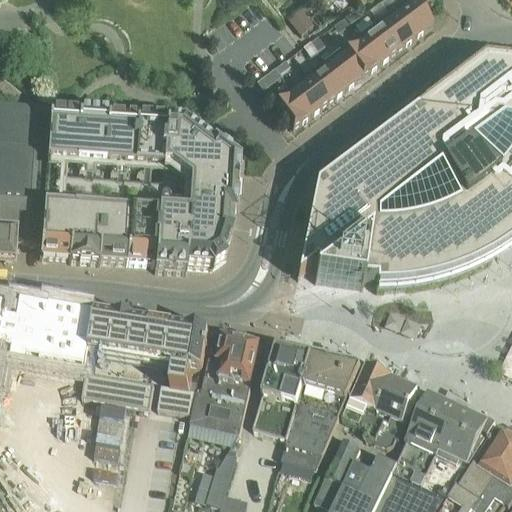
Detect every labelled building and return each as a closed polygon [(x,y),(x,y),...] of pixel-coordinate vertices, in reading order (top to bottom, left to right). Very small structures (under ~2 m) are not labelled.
[(377,0),(369,5),(375,13),(385,5),(385,4),(382,0),(377,0)] [(411,1),(393,14),(415,43),(432,30),(411,1)] [(298,39),(311,28),(295,10),(282,21),(298,39)] [(393,14),(376,27),(397,56),(415,43),(393,14)] [(345,22),(350,29),(360,23),(355,16),(345,22)] [(376,27),(358,40),(380,69),(397,56),(376,27)] [(358,40),(341,53),(362,82),(380,69),(358,40)] [(303,52),(310,62),(317,57),(310,47),(303,52)] [(341,53),(324,66),(345,95),(362,82),(341,53)] [(275,73),(280,80),(290,72),(285,65),(275,73)] [(324,66),(306,80),(328,108),(345,95),(324,66)] [(316,193),(298,283),(316,269),(330,273),(314,285),(315,287),(316,286),(361,292),(361,293),(363,293),(364,286),(376,287),(375,295),(395,295),(406,293),(406,294),(416,293),(429,290),(437,288),(449,285),(460,281),(469,277),(479,272),(490,266),(485,256),(489,253),(494,249),(497,247),(500,245),(502,243),(505,241),(510,237),(511,235),(511,71),(482,68),(316,193)] [(257,87),(263,95),(272,88),(266,80),(257,87)] [(306,80),(289,93),(310,121),(328,108),(306,80)] [(289,93),(271,106),(293,134),(310,121),(289,93)] [(0,262),(17,264),(17,260),(16,260),(17,247),(41,249),(51,114),(0,109),(0,262)] [(79,117),(51,115),(40,263),(69,265),(68,267),(99,269),(100,267),(154,271),(154,276),(185,278),(186,273),(211,274),(212,277),(224,269),(222,266),(232,236),(230,236),(231,220),(234,220),(238,167),(214,149),(213,150),(183,128),(167,127),(167,123),(110,119),(110,118),(79,115),(79,117)] [(0,370),(2,358),(9,359),(8,366),(31,370),(31,369),(40,370),(39,372),(54,374),(54,376),(70,379),(71,377),(85,380),(86,378),(84,378),(95,319),(96,319),(79,316),(79,315),(77,315),(77,316),(69,314),(70,314),(67,313),(67,314),(50,311),(49,315),(41,313),(41,312),(37,311),(37,313),(31,312),(31,310),(28,310),(28,311),(22,310),(22,309),(19,308),(16,324),(9,323),(10,315),(0,312),(0,370)] [(96,319),(90,359),(175,372),(171,393),(162,392),(158,416),(193,422),(198,399),(198,398),(190,396),(193,375),(203,377),(207,353),(208,353),(209,349),(207,349),(209,339),(210,336),(203,335),(189,332),(188,333),(173,330),(151,326),(151,327),(135,324),(96,318),(96,319)] [(193,422),(191,431),(240,441),(251,391),(252,391),(261,350),(223,342),(217,366),(210,365),(202,399),(198,399),(193,422)] [(254,436),(288,446),(313,362),(277,354),(263,402),(264,403),(254,436)] [(313,362),(288,446),(282,466),(317,477),(362,373),(313,362)] [(344,426),(370,436),(393,384),(394,382),(367,370),(344,426)] [(86,378),(82,402),(150,414),(154,390),(86,378)] [(393,384),(370,436),(366,444),(389,454),(395,452),(398,445),(400,446),(407,430),(404,428),(419,395),(393,384)] [(398,472),(378,511),(445,511),(457,494),(496,432),(490,427),(470,418),(469,416),(468,415),(466,414),(463,411),(460,410),(458,410),(455,409),(452,409),(430,399),(406,449),(409,451),(398,472)] [(511,511),(511,445),(510,444),(510,442),(503,434),(494,442),(459,495),(457,494),(445,511),(511,511)] [(318,511),(334,511),(354,471),(361,456),(343,448),(314,510),(318,511)] [(207,510),(213,511),(222,511),(226,501),(237,463),(228,460),(220,474),(218,473),(215,481),(207,510)] [(373,480),(354,471),(334,511),(378,511),(398,472),(380,464),(373,480)] [(137,505),(165,511),(182,511),(187,493),(143,482),(137,505)] [(247,511),(249,507),(226,501),(222,511),(247,511)]
